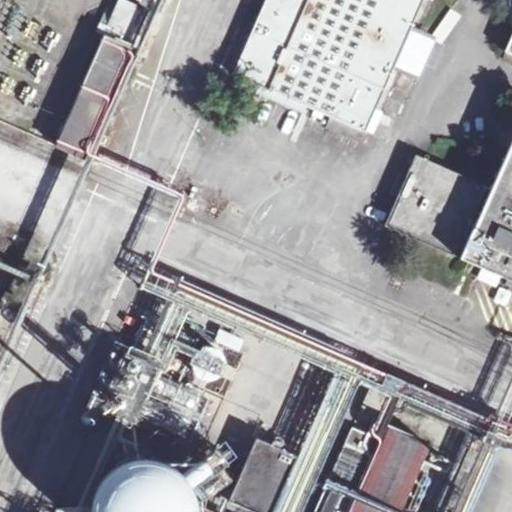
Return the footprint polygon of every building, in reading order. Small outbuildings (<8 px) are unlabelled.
[(125,0),(121,0),(59,142),(90,155),(153,13),(125,0)] [(265,0),(235,70),(367,127),(393,67),(412,23),(422,0),(265,0)] [(412,23),(393,67),(418,77),(438,34),(412,23)] [(492,189),(424,158),(391,231),(458,262),(492,189)] [(511,162),(465,265),(511,285),(511,162)] [(410,511),(437,453),(395,434),(390,446),(359,432),(323,511),(410,511)] [(275,511),(301,454),(259,436),(230,501),(253,511),(275,511)]
